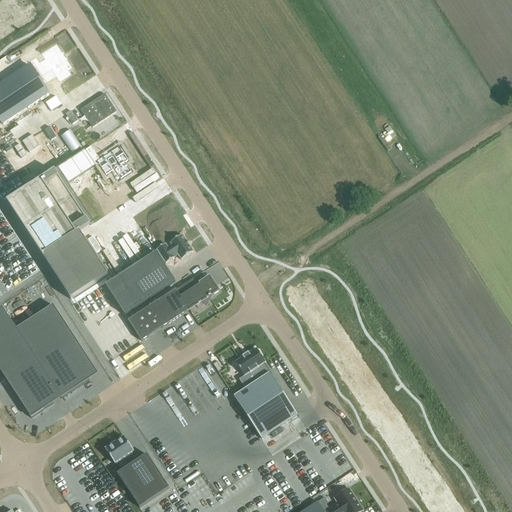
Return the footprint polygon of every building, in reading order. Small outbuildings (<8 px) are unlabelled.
[(36,58),(28,63),(30,67),(38,79),(52,71),(60,83),(72,75),(69,71),(72,69),(67,61),(68,60),(63,52),(62,53),(56,45),(41,55),(46,63),(41,66),(36,58)] [(30,67),(0,85),(0,120),(3,125),(49,96),(38,79),(30,67)] [(92,148),(7,204),(72,300),(109,276),(80,233),(94,223),(72,189),(101,170),(106,177),(111,174),(117,182),(120,181),(121,182),(133,174),(127,164),(129,163),(120,148),(100,161),(92,148)] [(165,245),(157,251),(158,253),(157,254),(162,261),(163,260),(166,265),(178,257),(181,261),(193,253),(182,236),(170,244),(171,246),(168,248),(165,245)] [(156,254),(105,287),(125,317),(176,283),(156,254)] [(194,279),(174,292),(187,312),(209,298),(209,299),(212,297),(211,297),(218,292),(210,278),(202,284),(197,277),(194,279)] [(187,312),(174,292),(128,322),(142,342),(187,312)] [(53,306),(16,330),(62,399),(89,381),(87,378),(96,372),(53,306)] [(2,308),(0,309),(0,364),(24,401),(21,403),(31,419),(54,404),(52,402),(59,397),(61,400),(62,399),(16,330),(2,308)] [(234,397),(262,440),(298,416),(296,415),(291,415),(291,406),(285,406),(285,397),(276,383),(277,382),(265,364),(265,363),(256,349),(249,354),(248,353),(242,357),(243,358),(235,363),(244,376),(239,380),(245,390),(234,397)] [(112,445),(105,450),(115,465),(125,458),(132,454),(134,452),(124,437),(117,442),(116,442),(113,445),(112,445)] [(130,466),(117,475),(139,509),(169,489),(147,455),(137,461),(132,454),(125,458),(130,466)] [(251,455),(194,492),(207,511),(275,511),(284,506),(251,455)] [(361,511),(362,511),(349,490),(335,499),(339,506),(331,511),(361,511)] [(331,511),(329,511),(323,511),(318,503),(303,511),(331,511)]
